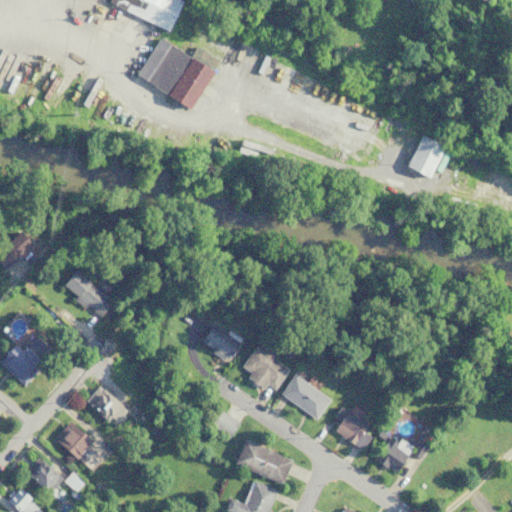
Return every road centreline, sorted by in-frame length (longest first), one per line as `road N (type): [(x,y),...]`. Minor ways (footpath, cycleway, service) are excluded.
road 1 (residential): [(55,0),(132,94),(165,112),(273,139),(434,216)]
road 2 (residential): [(395,501),(200,372)]
road 3 (residential): [(0,464),(102,349)]
